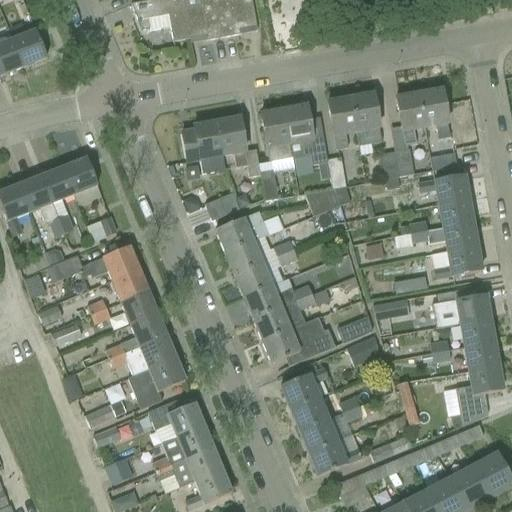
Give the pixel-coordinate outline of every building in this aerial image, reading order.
[(182,12),(184,11),(181,0),(166,0),(130,6),(137,24),(166,18),(173,45),(188,42),(182,12)] [(222,40),(214,0),(196,0),(198,9),(184,11),(182,12),(188,42),(204,39),(205,43),(222,40)] [(240,32),(256,29),(250,0),(214,0),(222,40),(240,37),(240,32)] [(339,0),(326,0),(325,5),(328,12),(341,9),(339,0)] [(45,61),(34,33),(12,42),(23,70),(45,61)] [(12,42),(0,46),(0,78),(0,79),(23,70),(12,42)] [(437,143),(449,141),(446,126),(440,93),(417,97),(424,130),(435,128),(437,143)] [(349,101),(355,135),(357,149),(381,145),(372,97),(349,101)] [(424,130),(417,97),(395,101),(403,148),(415,146),(413,132),(424,130)] [(345,137),(355,135),(349,101),(326,105),(335,153),(347,151),(345,137)] [(326,165),(326,162),(322,140),(311,142),(305,109),(283,113),(292,161),(302,159),(309,158),(311,167),(326,165)] [(269,165),(270,165),(292,161),(283,113),(259,117),(269,165)] [(238,121),(215,125),(222,159),(232,157),(235,171),(246,169),(248,180),(260,178),(259,175),(255,153),(244,155),(238,121)] [(224,173),(222,159),(215,125),(192,129),(193,134),(180,136),(186,165),(199,163),(202,177),(224,173)] [(408,153),(394,156),(398,179),(412,176),(408,153)] [(398,179),(394,156),(380,158),(384,181),(398,179)] [(428,160),(430,174),(456,170),(453,156),(428,160)] [(340,160),(326,162),(326,165),(331,193),(334,192),(344,189),(340,160)] [(74,198),(96,189),(85,161),(63,170),(74,198)] [(40,179),(51,207),(61,203),(74,198),(63,170),(40,179)] [(271,173),(259,175),(260,178),(264,204),(277,202),(273,175),(272,172),(271,173)] [(467,202),(463,178),(417,187),(419,197),(435,194),(438,208),(467,202)] [(40,179),(17,188),(28,216),(39,212),(45,227),(48,226),(53,241),(63,237),(57,222),(51,207),(40,179)] [(15,221),(28,216),(17,188),(0,194),(0,210),(12,240),(21,236),(15,221)] [(349,205),(344,189),(334,192),(339,209),(349,205)] [(312,219),(339,209),(334,192),(331,193),(303,197),(312,219)] [(210,225),(229,217),(238,212),(231,196),(203,208),(210,225)] [(249,207),(245,196),(234,201),(239,211),(249,207)] [(187,215),(199,210),(196,203),(189,200),(182,203),(187,215)] [(467,202),(438,208),(442,232),(471,227),(467,202)] [(262,225),(261,224),(257,215),(214,233),(223,256),(252,244),(247,231),(262,225)] [(66,218),(57,222),(63,237),(72,233),(66,218)] [(115,236),(108,221),(99,224),(105,240),(115,236)] [(408,238),(409,238),(426,235),(424,224),(406,227),(408,238)] [(427,247),(444,244),(446,256),(475,251),(471,227),(442,232),(426,235),(409,238),(411,246),(411,247),(427,244),(427,247)] [(400,239),(408,237),(407,229),(398,230),(400,239)] [(232,277),(261,266),(252,244),(223,256),(232,277)] [(272,251),(276,260),(292,253),(288,244),(272,250),(272,251)] [(367,263),(382,260),(379,247),(364,251),(367,263)] [(106,274),(110,284),(138,272),(128,250),(80,270),(76,258),(50,269),(56,284),(78,275),(80,281),(90,277),(91,280),(106,274)] [(480,275),(475,251),(446,256),(431,258),(432,273),(434,283),(480,275)] [(60,255),(53,252),(45,256),(50,268),(63,262),(60,255)] [(292,253),(276,260),(280,269),(296,263),(292,253)] [(242,301),(271,289),(261,266),(232,277),(242,301)] [(119,306),(147,295),(138,272),(110,284),(119,306)] [(393,283),(395,297),(425,292),(422,278),(393,283)] [(44,297),(40,288),(26,293),(29,302),(44,297)] [(242,301),(252,323),(311,299),(307,290),(291,296),(290,293),(275,299),(271,289),(242,301)] [(299,314),(314,307),(315,310),(328,304),(324,294),(311,299),(252,323),(261,345),(304,327),(299,314)] [(156,317),(147,295),(119,306),(129,329),(156,317)] [(457,317),(459,327),(488,323),(484,298),(430,308),(432,317),(439,315),(439,320),(457,317)] [(90,319),(106,312),(102,302),(86,309),(90,319)] [(407,317),(405,302),(371,308),(374,323),(407,317)] [(243,322),(240,304),(230,306),(233,324),(243,322)] [(55,308),(36,316),(42,329),(61,321),(55,308)] [(109,321),(106,312),(90,319),(94,328),(109,321)] [(165,339),(156,317),(129,329),(134,341),(81,363),(84,370),(107,361),(108,364),(138,351),(165,339)] [(371,334),(365,320),(335,332),(341,346),(371,334)] [(304,327),(261,345),(270,368),(287,360),(291,369),(334,350),(327,333),(321,335),(316,322),(304,327)] [(459,327),(464,352),(493,346),(488,323),(459,327)] [(75,326),(50,337),(55,349),(81,338),(75,326)] [(175,362),(165,339),(138,351),(108,364),(111,372),(126,366),(131,380),(175,362)] [(352,370),(379,359),(373,341),(345,353),(352,370)] [(445,344),(428,347),(430,358),(447,355),(445,344)] [(497,370),(493,346),(464,352),(468,375),(497,370)] [(449,364),(447,355),(430,358),(432,367),(449,364)] [(157,395),(184,384),(175,362),(131,380),(127,381),(140,413),(161,404),(157,395)] [(501,394),(497,370),(468,375),(470,390),(454,393),(459,419),(449,420),(452,433),(487,419),(483,397),(501,394)] [(279,389),(289,412),(317,400),(312,387),(327,380),(323,371),(279,389)] [(396,388),(407,430),(417,427),(405,385),(396,388)] [(71,391),(64,393),(69,404),(81,400),(79,393),(71,391)] [(298,435),(327,423),(317,400),(289,412),(298,435)] [(341,416),(357,410),(353,400),(337,407),(341,416)] [(84,419),(89,431),(125,416),(119,403),(84,419)] [(175,440),(202,429),(193,406),(179,412),(175,404),(147,415),(150,424),(154,433),(169,426),(175,440)] [(357,410),(341,416),(345,426),(361,419),(357,410)] [(307,456),(335,444),(327,423),(298,435),(307,456)] [(184,463),(212,451),(202,429),(175,440),(160,446),(166,459),(150,466),(155,475),(184,463)] [(461,448),(482,439),(478,429),(456,438),(461,448)] [(119,442),(114,430),(92,440),(97,451),(119,442)] [(351,438),(335,444),(307,456),(317,479),(360,461),(351,438)] [(373,466),(413,450),(409,438),(368,454),(373,466)] [(447,442),(432,448),(436,458),(451,452),(447,442)] [(193,484),(220,472),(212,451),(184,463),(155,475),(164,496),(178,490),(193,484)] [(412,468),(427,462),(423,452),(408,458),(412,468)] [(472,470),(488,501),(511,489),(495,457),(472,470)] [(124,462),(102,470),(110,489),(131,480),(124,462)] [(382,469),(386,479),(403,472),(398,462),(382,469)] [(449,482),(464,511),(467,511),(488,501),(472,470),(449,482)] [(186,511),(192,511),(230,496),(220,472),(193,484),(199,498),(183,504),(186,511)] [(377,483),(373,473),(359,478),(363,488),(377,483)] [(363,488),(359,478),(335,488),(339,499),(363,488)] [(426,494),(434,511),(464,511),(449,482),(426,494)] [(402,506),(405,511),(434,511),(426,494),(402,506)] [(125,511),(123,506),(115,502),(109,505),(111,511),(125,511)]
